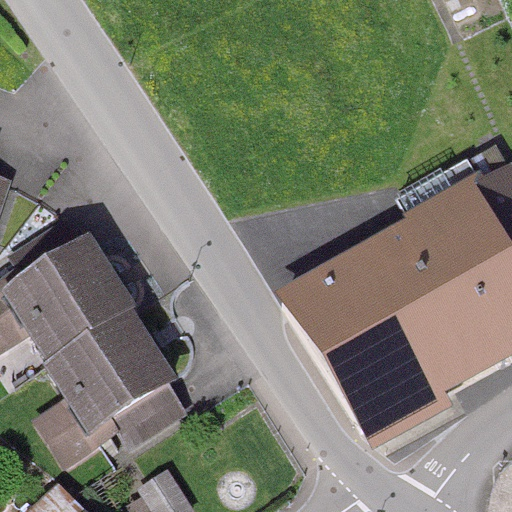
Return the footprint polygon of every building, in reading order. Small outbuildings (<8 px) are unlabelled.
[(456,394),(511,362),(511,237),(510,234),(511,233),(511,162),(485,178),(481,170),(474,174),(467,161),(399,199),(409,217),(277,291),(372,459),(463,407),(456,394)] [(0,215),(12,178),(0,173),(0,215)] [(91,335),(135,307),(139,304),(91,230),(71,243),(61,227),(14,257),(22,269),(0,282),(0,352),(30,333),(46,358),(88,331),(91,335)] [(29,420),(63,473),(119,437),(130,455),(192,415),(171,383),(180,377),(135,307),(91,335),(88,331),(46,358),(42,361),(65,397),(29,420)] [(168,469),(137,488),(152,511),(194,511),(195,511),(168,469)] [(85,511),(59,482),(25,511),(85,511)]
